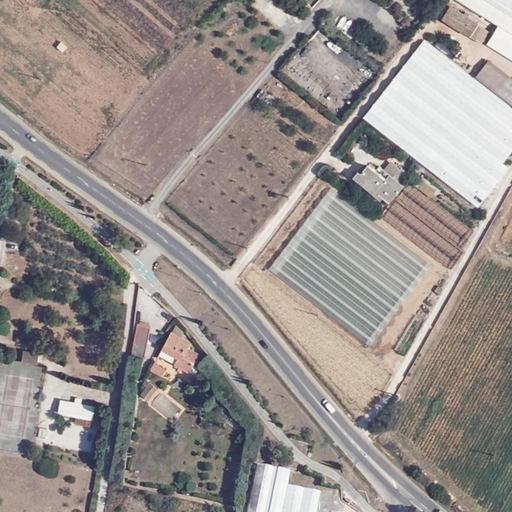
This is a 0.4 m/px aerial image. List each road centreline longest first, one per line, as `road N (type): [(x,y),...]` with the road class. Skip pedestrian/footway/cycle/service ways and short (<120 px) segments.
road 1 (unclassified): [(353,439),(404,381),(511,179)]
road 2 (residential): [(164,238),(135,279),(99,511)]
road 3 (primary): [(164,238),(239,306),(353,439)]
road 4 (residential): [(138,219),(318,11)]
road 5 (track): [(220,286),(351,126)]
road 6 (primary): [(0,118),(138,219)]
